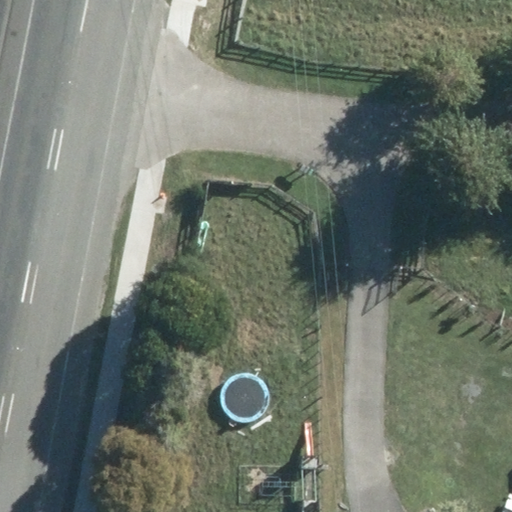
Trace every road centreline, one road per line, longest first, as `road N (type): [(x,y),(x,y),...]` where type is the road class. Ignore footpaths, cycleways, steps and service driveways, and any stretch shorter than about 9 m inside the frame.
road 1 (primary): [(82,0),(0,438)]
road 2 (unknown): [(381,75),(380,406),(387,465),(417,511)]
road 3 (unknown): [(78,23),(381,75)]
road 4 (unknown): [(381,75),(511,59)]
